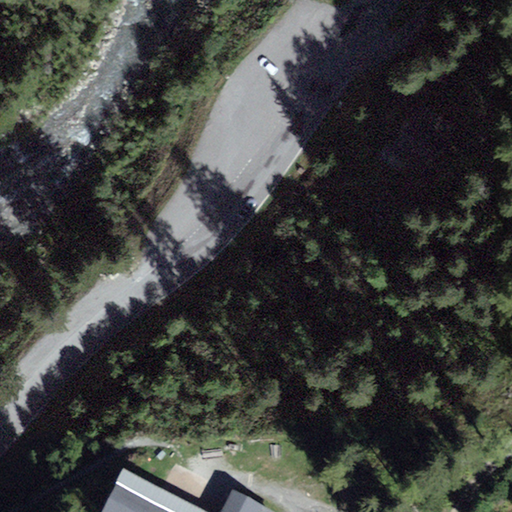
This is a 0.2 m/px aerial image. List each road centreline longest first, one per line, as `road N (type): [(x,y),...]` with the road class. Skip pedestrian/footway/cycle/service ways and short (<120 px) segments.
road 1 (tertiary): [(379,0),(242,198),(0,434)]
road 2 (track): [(321,511),(161,445)]
